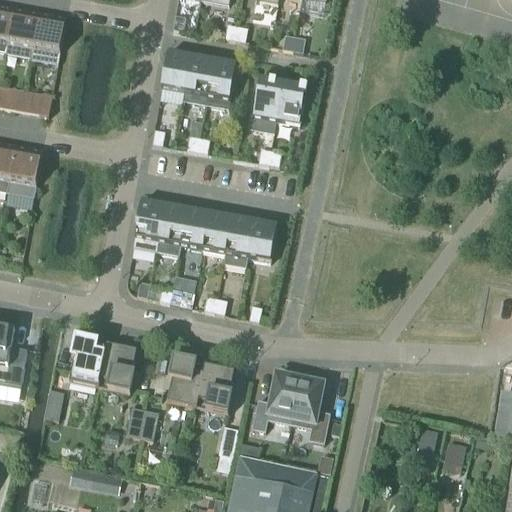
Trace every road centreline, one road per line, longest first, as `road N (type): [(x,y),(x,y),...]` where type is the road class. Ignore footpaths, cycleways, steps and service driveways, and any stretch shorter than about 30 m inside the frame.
road 1 (residential): [(103,314),(284,349),(469,359),(489,358),(511,342)]
road 2 (residential): [(150,43),(318,69)]
road 3 (residential): [(291,213),(126,181)]
road 4 (residential): [(13,0),(153,25)]
road 5 (residential): [(103,314),(126,181)]
road 6 (residential): [(0,132),(130,156)]
